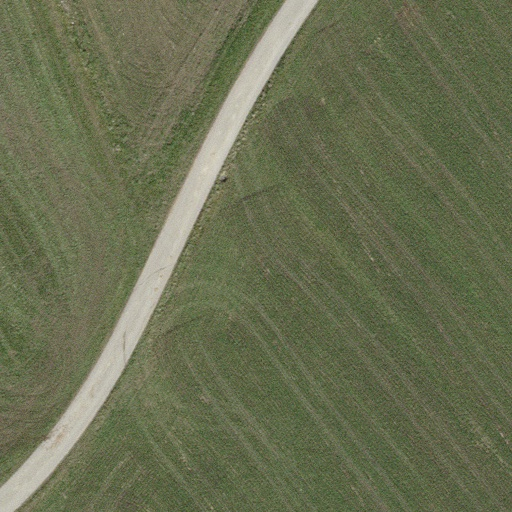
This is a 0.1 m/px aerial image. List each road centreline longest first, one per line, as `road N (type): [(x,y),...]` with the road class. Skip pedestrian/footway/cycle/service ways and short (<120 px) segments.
road 1 (track): [(61,511),(84,496),(185,317),(345,0)]
road 2 (track): [(185,317),(51,0)]
